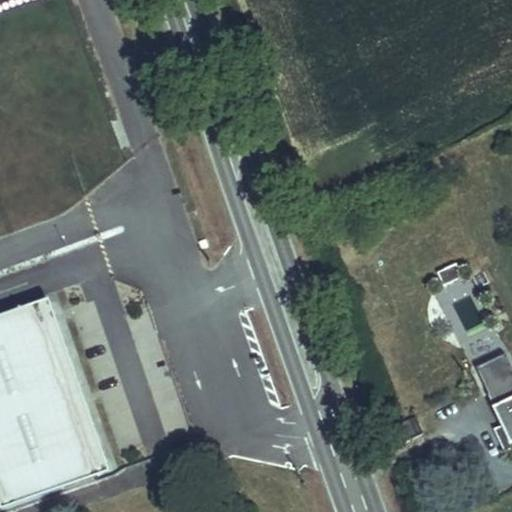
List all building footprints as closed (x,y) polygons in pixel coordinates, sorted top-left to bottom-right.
[(200,242),(202,250),(209,248),(206,240),(200,242)] [(443,276),(449,290),(468,280),(462,267),(443,276)] [(46,302),(107,474),(117,470),(55,299),(46,302)] [(107,474),(46,302),(0,318),(0,476),(11,508),(107,474)] [(511,368),(506,355),(477,368),(503,426),(511,446),(511,368)] [(495,430),(506,453),(511,450),(511,446),(503,426),(495,430)]
